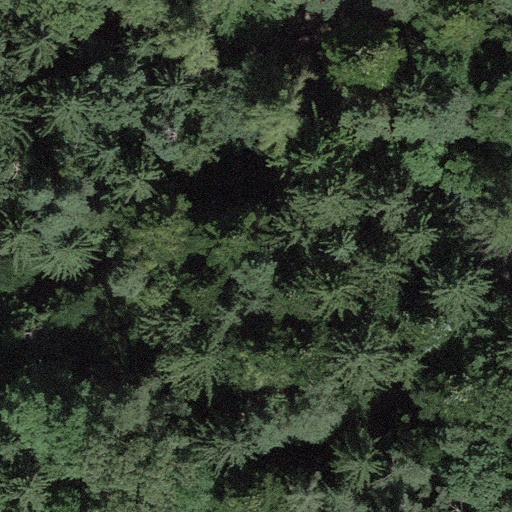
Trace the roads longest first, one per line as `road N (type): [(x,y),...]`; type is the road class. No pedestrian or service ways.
road 1 (unclassified): [(511,263),(286,70)]
road 2 (unclassified): [(286,70),(487,0)]
